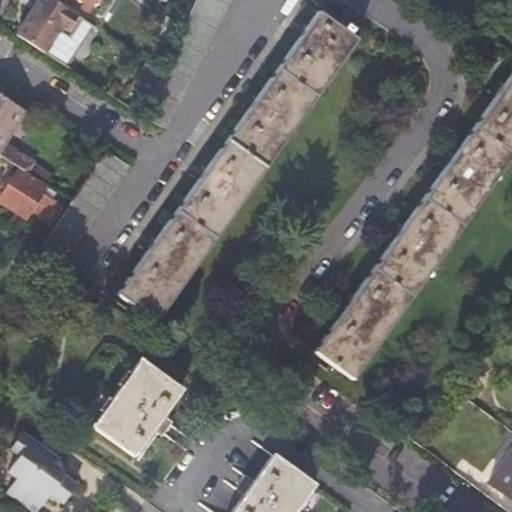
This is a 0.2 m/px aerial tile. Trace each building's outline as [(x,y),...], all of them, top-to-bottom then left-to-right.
[(37,0),(15,36),(40,51),(57,24),(63,27),(73,12),(53,0),(37,0)] [(200,54),(227,0),(193,0),(163,66),(138,114),(164,127),(200,54)] [(116,293),(152,319),(352,35),(348,32),(350,28),(344,24),(341,27),(317,10),(116,293)] [(73,12),(63,27),(67,30),(77,14),(73,12)] [(511,69),(312,351),(349,376),(511,145),(511,69)] [(0,96),(0,155),(18,167),(27,173),(32,164),(33,162),(2,142),(22,111),(0,96)] [(67,205),(37,252),(59,268),(86,228),(128,164),(107,150),(106,151),(71,201),(67,205)] [(18,167),(0,194),(0,203),(24,218),(29,210),(38,215),(49,199),(40,193),(46,185),(44,184),(27,173),(18,167)] [(102,412),(92,426),(133,455),(143,441),(152,428),(160,434),(166,425),(170,420),(162,415),(171,401),(180,388),(139,359),(130,372),(102,412)] [(383,418),(373,432),(390,444),(400,430),(383,418)] [(16,477),(5,492),(33,511),(34,511),(49,492),(62,502),(75,483),(62,474),(60,460),(20,432),(8,448),(18,454),(6,470),(16,477)] [(511,446),(487,480),(511,497),(511,446)] [(244,494),(231,511),(293,511),(306,495),(314,483),(272,453),(254,480),(246,475),(243,479),(236,488),(244,494)]
